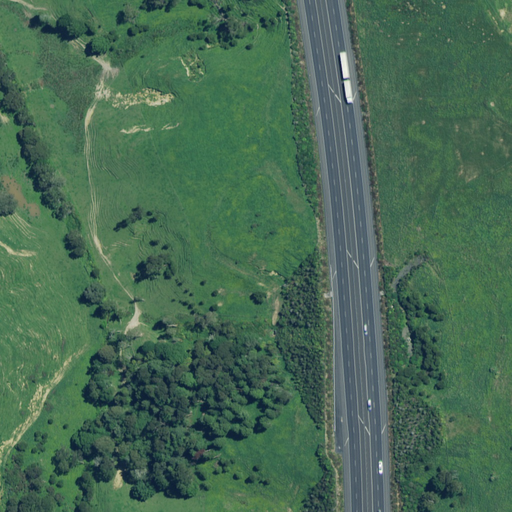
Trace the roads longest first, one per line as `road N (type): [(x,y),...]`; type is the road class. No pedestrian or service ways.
road 1 (motorway): [(325,0),(360,246),(375,511)]
road 2 (motorway): [(348,511),(331,211),(302,0)]
